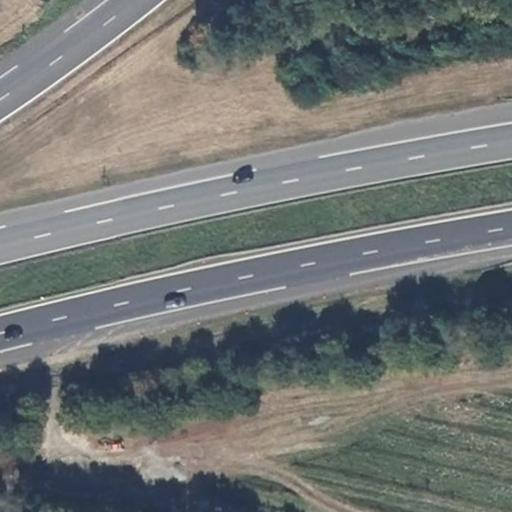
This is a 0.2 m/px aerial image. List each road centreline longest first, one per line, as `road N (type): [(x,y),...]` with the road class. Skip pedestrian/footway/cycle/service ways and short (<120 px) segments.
road 1 (trunk): [(0,332),(511,226)]
road 2 (trunk): [(511,140),(0,244)]
road 3 (trunk): [(134,0),(0,98)]
